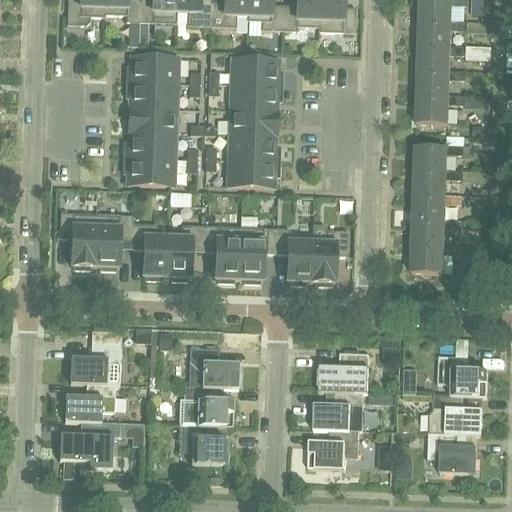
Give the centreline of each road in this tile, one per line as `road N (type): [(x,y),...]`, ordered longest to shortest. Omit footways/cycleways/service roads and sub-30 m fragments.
road 1 (residential): [(369,319),(378,0)]
road 2 (residential): [(22,307),(22,0)]
road 3 (residential): [(22,307),(275,315)]
road 4 (residential): [(21,504),(22,307)]
road 5 (residential): [(262,511),(275,315)]
road 6 (residential): [(369,319),(511,323)]
road 7 (residential): [(69,506),(203,511)]
